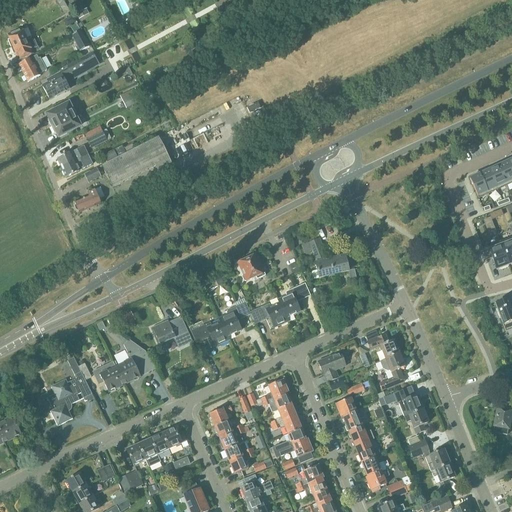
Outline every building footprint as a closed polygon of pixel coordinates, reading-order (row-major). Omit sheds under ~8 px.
[(64,14),(69,11),(62,0),(57,0),(56,1),(64,14)] [(67,0),(75,14),(85,8),(80,0),(67,0)] [(231,1),(220,8),(224,16),(236,10),(231,1)] [(138,3),(132,6),(138,17),(144,14),(138,3)] [(66,25),(69,26),(76,22),(72,16),(63,21),(66,25)] [(74,33),(80,30),(76,24),(70,27),(74,33)] [(11,47),(27,41),(22,30),(8,36),(10,41),(8,41),(11,47)] [(79,53),(89,47),(80,31),(71,36),(79,53)] [(31,52),(27,41),(11,47),(12,51),(14,50),(17,58),(31,52)] [(96,63),(112,54),(108,46),(91,55),(96,63)] [(38,60),(36,56),(31,59),(19,65),(28,82),(40,76),(40,75),(47,71),(40,59),(38,60)] [(84,66),(88,64),(85,59),(82,61),(81,59),(66,67),(68,70),(60,74),(51,79),(53,82),(43,87),(50,100),(69,90),(64,81),(72,77),(70,74),(84,66)] [(126,110),(141,102),(135,90),(119,97),(126,110)] [(59,137),(80,126),(69,104),(48,115),(50,119),(48,120),(55,134),(57,133),(59,137)] [(91,148),(107,140),(102,130),(86,138),(91,148)] [(158,171),(172,164),(158,138),(102,166),(113,187),(156,166),(158,171)] [(104,156),(107,163),(126,153),(122,146),(104,155),(104,156)] [(90,160),(88,156),(88,155),(85,150),(84,147),(78,150),(57,160),(61,167),(61,168),(66,177),(86,167),(92,165),(90,160)] [(498,166),(507,186),(511,183),(511,172),(507,162),(498,166)] [(507,186),(498,166),(488,170),(497,190),(507,186)] [(88,183),(101,177),(97,168),(84,174),(88,183)] [(497,190),(488,170),(479,175),(488,194),(497,190)] [(478,198),(488,194),(479,175),(469,179),(478,198)] [(79,213),(101,203),(102,202),(100,197),(103,196),(100,188),(88,193),(89,196),(75,202),(79,213)] [(511,237),(500,242),(509,265),(511,263),(511,237)] [(319,240),(302,247),(304,254),(312,251),(317,263),(315,263),(317,270),(311,272),(313,280),(319,279),(348,272),(349,272),(349,271),(348,267),(345,256),(326,260),(321,248),(322,247),(319,240)] [(509,265),(500,242),(482,249),(486,260),(492,258),(496,270),(509,265)] [(254,281),(265,276),(255,255),(238,264),(243,275),(242,277),(244,281),(246,281),(253,278),(254,281)] [(291,275),(299,272),(295,263),(288,266),(291,275)] [(221,277),(215,280),(218,287),(224,284),(221,277)] [(287,322),(286,318),(299,312),(295,303),(310,296),(304,284),(285,293),(285,297),(277,300),(279,304),(287,322)] [(487,310),(492,308),(489,299),(483,301),(487,310)] [(505,331),(511,328),(511,311),(508,300),(495,305),(505,331)] [(228,341),(227,337),(240,331),(236,322),(251,315),(250,312),(245,303),(226,311),(226,316),(218,319),(228,341)] [(287,322),(279,304),(272,307),(268,304),(250,312),(251,315),(255,325),(269,319),(274,328),(287,322)] [(135,320),(131,312),(118,319),(122,327),(135,320)] [(167,322),(152,329),(160,346),(178,337),(183,347),(192,342),(184,326),(180,317),(167,323),(167,322)] [(228,341),(218,319),(220,323),(212,326),(209,323),(190,331),(196,343),(210,337),(214,347),(228,341)] [(102,322),(95,325),(98,332),(104,330),(104,328),(102,322)] [(380,346),(385,360),(399,354),(398,352),(399,351),(398,348),(396,348),(393,341),(388,343),(385,335),(367,343),(370,350),(380,346)] [(115,362),(113,363),(124,385),(140,378),(139,375),(154,368),(147,356),(145,352),(129,341),(124,346),(131,361),(118,367),(117,365),(115,362)] [(359,356),(364,354),(368,353),(367,352),(359,348),(357,349),(359,356)] [(337,379),(334,371),(344,366),(339,353),(316,362),(322,375),(325,383),(337,379)] [(405,368),(399,354),(385,360),(380,362),(383,369),(387,371),(390,370),(393,378),(379,384),(382,391),(404,382),(399,370),(405,368)] [(177,372),(188,367),(186,362),(175,367),(177,372)] [(103,370),(94,374),(99,385),(104,383),(108,393),(124,385),(113,363),(102,368),(103,370)] [(85,380),(91,378),(84,365),(79,368),(85,380)] [(54,395),(46,399),(52,411),(50,412),(57,427),(72,420),(65,406),(69,404),(70,405),(79,401),(77,396),(83,393),(84,396),(91,393),(81,373),(74,376),(76,379),(67,384),(65,380),(50,387),(54,395)] [(343,378),(328,383),(330,390),(345,384),(343,378)] [(257,405),(285,394),(287,393),(282,380),(267,387),(271,395),(255,401),(252,394),(247,396),(251,406),(256,404),(257,405)] [(349,397),(363,391),(360,384),(346,390),(349,397)] [(20,413),(25,410),(16,389),(10,392),(20,413)] [(290,405),(285,394),(257,405),(258,407),(262,405),(263,407),(269,405),(272,413),(277,411),(290,405)] [(422,410),(416,396),(398,403),(401,410),(405,409),(408,416),(422,410)] [(245,414),(251,411),(244,397),(238,400),(245,414)] [(353,406),(350,399),(335,405),(340,417),(341,417),(360,409),(361,409),(358,404),(353,406)] [(271,427),(295,417),(290,405),(277,411),(280,418),(276,419),(276,420),(270,423),(271,427)] [(214,427),(227,421),(224,414),(231,411),(229,406),(209,415),(214,427)] [(348,432),(361,427),(358,419),(363,417),(360,409),(341,417),(348,432)] [(511,411),(511,412),(511,411),(497,409),(494,427),(495,427),(494,432),(506,435),(509,423),(511,423),(511,411)] [(422,410),(408,416),(403,418),(406,423),(410,421),(416,435),(426,431),(423,425),(428,423),(422,410)] [(377,420),(384,417),(382,412),(375,415),(377,420)] [(0,433),(5,443),(20,436),(23,434),(15,417),(12,419),(0,424),(0,433)] [(300,428),(295,417),(271,427),(273,431),(283,426),(287,434),(300,428)] [(219,439),(232,433),(227,421),(214,427),(219,439)] [(364,433),(361,427),(348,432),(354,447),(368,442),(373,439),(369,431),(364,433)] [(239,435),(246,432),(244,428),(236,431),(232,433),(219,439),(224,451),(245,441),(237,445),(235,439),(239,436),(239,435)] [(273,453),(305,440),(300,428),(287,434),(289,441),(271,449),(273,453)] [(172,430),(172,429),(167,431),(167,432),(162,434),(168,449),(180,444),(174,429),(172,430)] [(168,449),(162,434),(156,437),(156,436),(150,438),(151,439),(158,454),(168,449)] [(149,440),(149,439),(143,441),(144,442),(139,444),(146,459),(149,466),(161,461),(158,454),(151,439),(149,440)] [(312,452),(306,440),(305,440),(273,453),(275,459),(294,451),(297,458),(312,452)] [(248,449),(245,441),(224,451),(229,462),(254,452),(252,448),(248,449)] [(408,447),(410,453),(426,446),(424,441),(420,442),(410,447),(408,447)] [(371,450),(368,442),(354,447),(360,463),(379,455),(377,448),(371,450)] [(146,459),(139,444),(132,447),(127,449),(128,450),(126,450),(133,465),(146,459)] [(429,456),(428,452),(426,446),(410,453),(413,458),(423,454),(427,464),(430,471),(449,464),(443,450),(429,456)] [(234,474),(247,469),(244,462),(248,460),(248,459),(255,456),(254,452),(229,462),(234,474)] [(367,478),(386,470),(379,455),(360,463),(367,478)] [(176,470),(189,464),(186,458),(173,464),(176,470)] [(284,470),(294,466),(292,460),(281,464),(284,470)] [(264,464),(263,462),(252,466),(255,473),(269,467),(267,463),(264,464)] [(454,477),(449,464),(430,471),(432,477),(437,475),(440,482),(439,483),(442,490),(450,486),(447,480),(454,477)] [(166,475),(173,472),(170,465),(163,467),(166,475)] [(108,479),(114,477),(109,466),(103,468),(108,479)] [(308,485),(322,479),(323,479),(318,466),(303,472),(306,479),(298,482),(299,483),(295,485),(297,489),(304,486),(308,484),(308,485)] [(102,482),(108,479),(103,468),(97,471),(102,482)] [(287,479),(298,474),(295,468),(285,473),(287,479)] [(372,493),(380,490),(379,488),(386,485),(383,478),(388,476),(386,470),(367,478),(365,478),(371,491),(372,493)] [(137,471),(129,474),(136,487),(136,488),(143,485),(143,484),(137,471)] [(129,474),(124,477),(130,490),(130,491),(136,488),(136,487),(129,474)] [(79,475),(66,482),(73,493),(73,494),(91,484),(92,483),(89,477),(88,477),(82,481),(79,475)] [(260,486),(258,485),(256,481),(257,481),(254,475),(241,480),(244,486),(240,488),(245,500),(269,490),(272,489),(269,482),(265,483),(265,484),(260,486)] [(176,476),(170,478),(173,485),(179,482),(176,476)] [(124,477),(118,479),(124,492),(125,494),(130,491),(130,490),(124,477)] [(326,491),(322,479),(308,485),(308,484),(304,486),(306,490),(309,498),(313,496),(326,491)] [(386,488),(388,494),(405,487),(402,481),(386,488)] [(91,484),(73,494),(79,505),(92,498),(97,495),(91,484)] [(197,490),(195,484),(183,489),(186,495),(183,496),(189,511),(203,511),(206,511),(207,510),(199,489),(197,490)] [(151,496),(158,494),(156,485),(148,488),(151,496)] [(405,487),(388,494),(391,500),(407,493),(405,487)] [(262,507),(268,505),(264,497),(270,494),(269,490),(245,500),(250,511),(262,507)] [(318,508),(331,503),(326,491),(313,496),(318,508)] [(123,494),(112,501),(116,507),(127,501),(130,499),(127,494),(124,496),(123,494)] [(423,511),(426,511),(433,509),(449,503),(447,497),(421,507),(423,511)] [(92,498),(79,505),(83,511),(91,511),(98,509),(92,498)] [(127,501),(116,507),(118,511),(121,511),(131,507),(130,506),(127,501)] [(378,507),(379,511),(402,511),(403,511),(405,511),(403,505),(395,508),(392,501),(378,507)] [(334,511),(331,503),(318,508),(314,510),(308,511),(334,511)] [(434,511),(442,511),(452,508),(449,503),(433,509),(434,511)]
